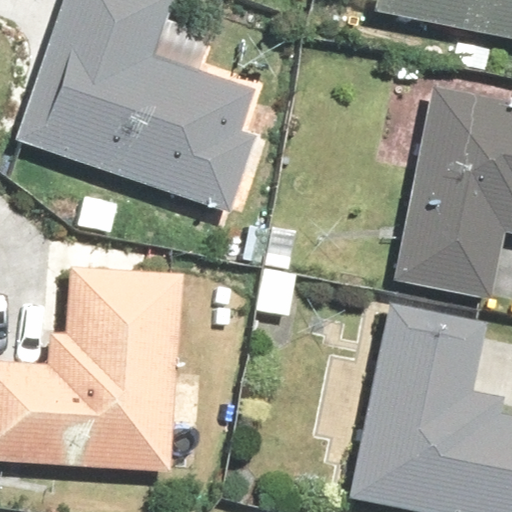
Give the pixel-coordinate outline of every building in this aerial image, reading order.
[(145,0),(36,0),(0,108),(0,133),(209,204),(233,133),(214,127),(228,87),(128,53),(145,0)] [(511,0),(334,0),(333,8),(511,35),(511,0)] [(511,104),(407,85),(370,281),(461,299),(475,226),(510,232),(511,223),(511,104)] [(279,224),(249,221),(239,309),(269,312),(279,224)] [(183,368),(155,366),(161,272),(49,264),(45,326),(29,325),(27,362),(0,360),(0,461),(148,471),(149,456),(177,458),(183,368)] [(467,328),(365,306),(323,498),(390,511),(511,511),(511,420),(450,407),(467,328)]
